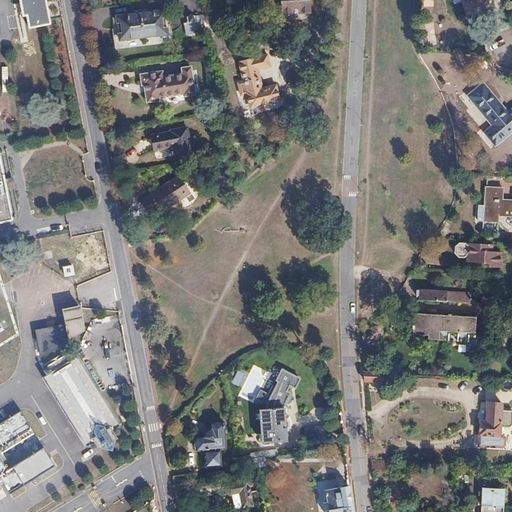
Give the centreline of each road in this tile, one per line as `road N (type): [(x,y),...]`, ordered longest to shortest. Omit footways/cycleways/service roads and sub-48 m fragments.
road 1 (residential): [(169,511),(70,0)]
road 2 (tertiary): [(362,511),(345,293),(358,0)]
road 3 (unknown): [(354,434),(384,402),(406,394),(511,387)]
